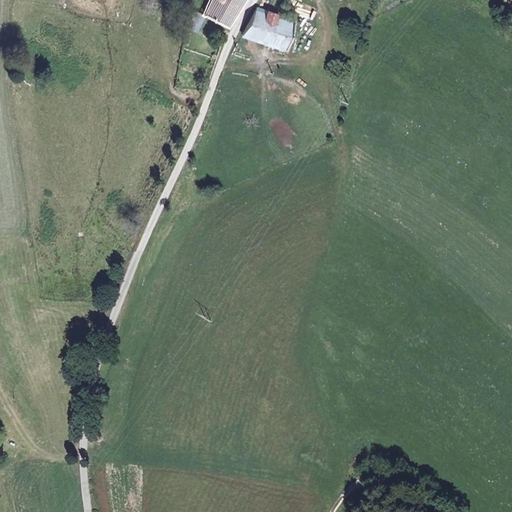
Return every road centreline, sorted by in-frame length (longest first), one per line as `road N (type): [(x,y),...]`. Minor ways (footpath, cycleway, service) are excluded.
road 1 (unclassified): [(88,511),(86,412),(104,337),(220,62),(256,0)]
road 2 (track): [(435,511),(411,488),(367,478),(333,511)]
